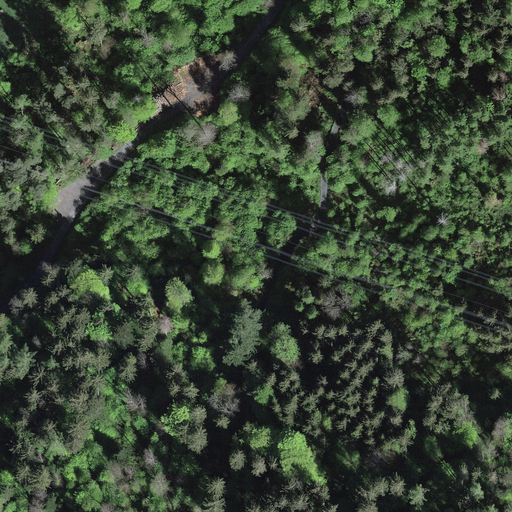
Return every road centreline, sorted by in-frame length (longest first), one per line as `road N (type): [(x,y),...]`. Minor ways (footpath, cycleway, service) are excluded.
road 1 (track): [(377,0),(330,141),(317,225),(280,265),(252,328),(223,511)]
road 2 (unclassified): [(0,315),(34,281),(71,212),(124,145),(214,83),(279,0)]
road 3 (track): [(404,511),(459,457),(511,459)]
